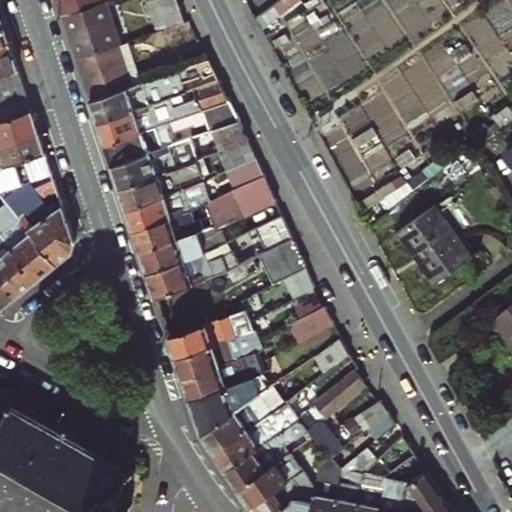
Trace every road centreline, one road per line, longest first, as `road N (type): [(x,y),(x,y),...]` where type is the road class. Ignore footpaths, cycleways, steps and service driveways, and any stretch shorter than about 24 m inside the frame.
road 1 (primary): [(208,0),(489,511)]
road 2 (residential): [(29,0),(113,247)]
road 3 (residential): [(113,247),(178,442)]
road 4 (residential): [(9,346),(178,442)]
road 5 (residential): [(113,247),(9,346)]
